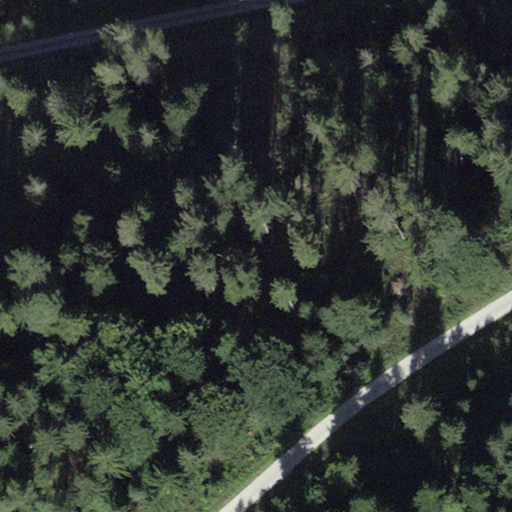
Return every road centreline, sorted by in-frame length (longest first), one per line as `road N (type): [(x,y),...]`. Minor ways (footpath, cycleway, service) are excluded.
road 1 (track): [(511,304),(347,406),(232,511)]
road 2 (track): [(0,61),(297,0)]
